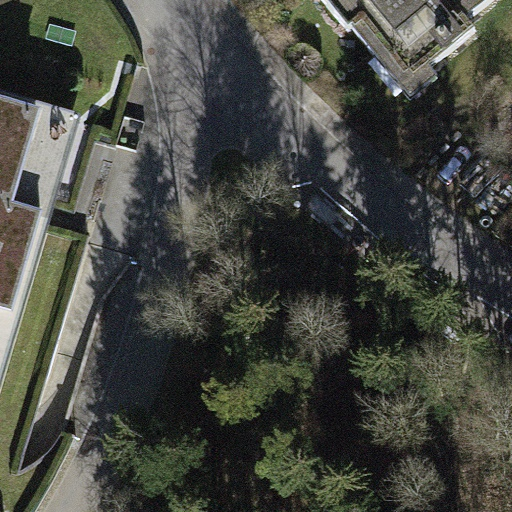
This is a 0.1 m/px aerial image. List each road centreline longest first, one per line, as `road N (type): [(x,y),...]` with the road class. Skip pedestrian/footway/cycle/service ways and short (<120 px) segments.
road 1 (residential): [(218,75),(189,123),(167,275),(94,475),(70,511)]
road 2 (residential): [(218,75),(307,161),(511,311)]
